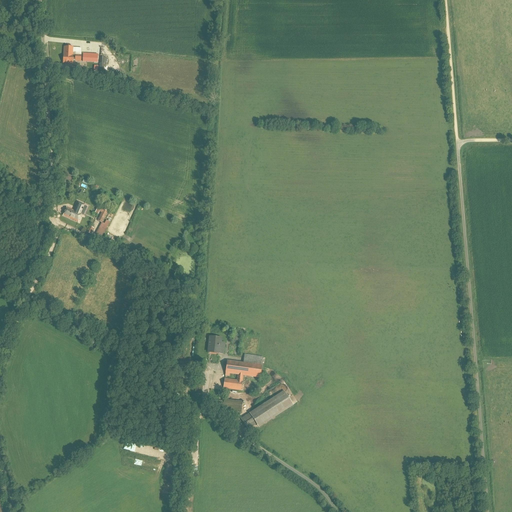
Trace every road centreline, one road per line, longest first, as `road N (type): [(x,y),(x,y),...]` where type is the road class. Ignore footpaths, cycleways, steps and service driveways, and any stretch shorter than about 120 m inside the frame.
road 1 (track): [(178,511),(192,288),(54,219)]
road 2 (unclassified): [(458,143),(489,511)]
road 3 (unclassified): [(40,0),(54,219)]
road 4 (track): [(511,143),(458,143),(445,0)]
road 5 (track): [(54,219),(0,356)]
road 6 (unclassified): [(336,511),(318,487),(245,431)]
